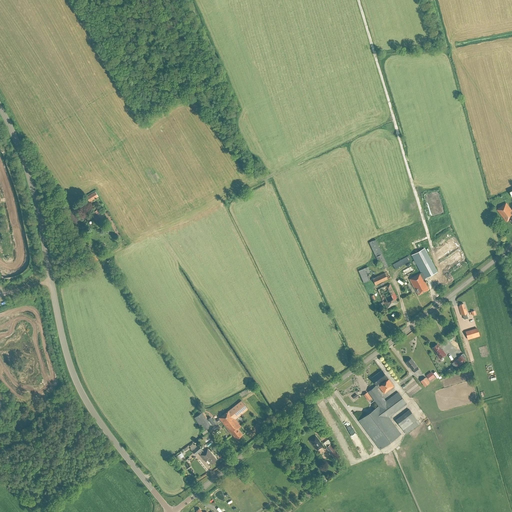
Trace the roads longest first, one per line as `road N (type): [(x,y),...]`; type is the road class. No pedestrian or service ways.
road 1 (tertiary): [(170,511),(72,373),(33,185),(0,104)]
road 2 (tertiary): [(174,511),(511,247)]
road 3 (track): [(436,307),(431,283),(438,269),(357,0)]
